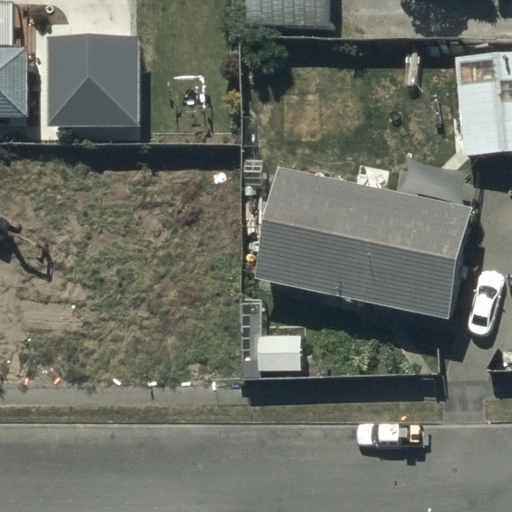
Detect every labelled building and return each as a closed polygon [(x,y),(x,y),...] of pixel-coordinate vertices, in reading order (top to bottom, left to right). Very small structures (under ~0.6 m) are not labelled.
[(63,0),(0,0),(0,19),(63,20),(63,0)] [(333,0),(252,0),(252,39),(333,39),(333,0)] [(143,38),(54,38),(54,127),(143,127),(143,38)] [(0,121),(38,122),(37,50),(0,50),(0,121)] [(511,63),(460,68),(467,165),(511,161),(511,63)] [(475,221),(284,179),(260,289),(451,331),(475,221)] [(79,275),(0,275),(0,368),(38,368),(38,358),(80,358),(79,275)]
